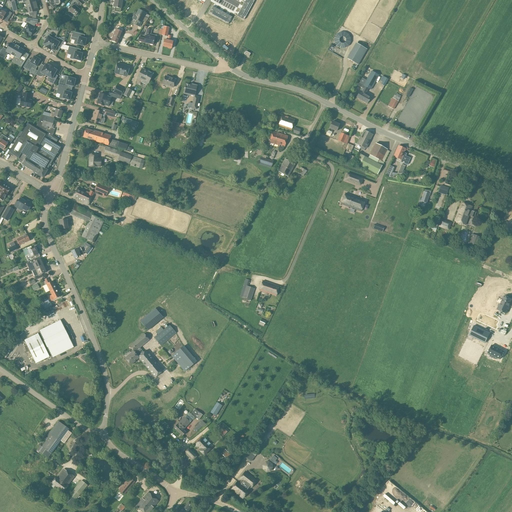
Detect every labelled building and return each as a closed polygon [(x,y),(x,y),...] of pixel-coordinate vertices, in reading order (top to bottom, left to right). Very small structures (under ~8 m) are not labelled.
[(49,0),(52,11),(55,5),(58,6),(60,4),(60,2),(58,0),(49,0),(49,1),(49,0)] [(69,11),(75,16),(80,11),(76,7),(79,4),(80,6),(83,3),(79,0),(77,0),(76,2),(77,2),(74,5),(69,11)] [(122,0),(114,0),(114,4),(113,4),(113,6),(114,7),(115,8),(114,11),(120,12),(121,9),(122,0)] [(244,3),(241,10),(248,13),(251,7),(244,3)] [(38,11),(37,5),(27,8),(26,8),(25,8),(26,11),(27,13),(28,13),(29,13),(29,14),(30,17),(33,16),(32,13),(38,11)] [(213,6),(209,13),(215,17),(219,10),(213,6)] [(0,11),(0,21),(1,22),(5,15),(7,17),(6,18),(9,19),(12,13),(9,12),(9,13),(7,12),(6,13),(1,10),(0,11)] [(219,10),(215,17),(222,20),(225,13),(219,10)] [(241,10),(237,16),(244,20),(248,13),(241,10)] [(130,22),(139,27),(144,17),(135,12),(130,22)] [(225,13),(222,20),(228,24),(232,17),(225,13)] [(27,33),(30,36),(33,32),(32,31),(34,28),(33,27),(35,24),(36,20),(26,18),(26,23),(27,24),(22,31),(26,34),(27,33)] [(111,40),(118,43),(123,32),(116,29),(111,40)] [(138,41),(153,45),(155,35),(151,34),(152,30),(147,29),(145,38),(139,37),(138,41)] [(333,43),(346,50),(353,36),(340,29),(333,43)] [(77,44),(84,46),(86,39),(79,37),(80,34),(73,32),(71,39),(74,40),(73,44),(77,45),(77,44)] [(46,47),(48,49),(54,39),(50,37),(52,35),(50,33),(48,36),(43,45),(46,46),(46,47)] [(168,48),(171,49),(173,42),(170,41),(171,36),(168,35),(167,40),(164,39),(163,46),(168,47),(168,48)] [(51,49),(54,51),(58,45),(61,47),(62,45),(64,41),(59,38),(57,41),(54,39),(48,49),(51,50),(51,49)] [(14,60),(22,66),(28,56),(22,53),(23,51),(11,44),(7,50),(3,48),(0,52),(0,56),(4,59),(8,52),(11,54),(10,55),(14,57),(14,56),(15,56),(14,60)] [(348,59),(358,65),(366,49),(356,44),(348,59)] [(73,59),(80,61),(82,54),(75,52),(76,48),(69,47),(67,54),(70,55),(69,59),(73,60),(73,59)] [(23,67),(30,71),(32,68),(35,70),(37,67),(37,66),(40,60),(34,56),(30,63),(27,61),(23,67)] [(42,75),(46,77),(51,66),(49,65),(48,66),(45,64),(42,70),(39,68),(35,74),(40,77),(41,77),(42,75)] [(121,74),(127,76),(130,67),(126,66),(125,67),(122,66),(123,65),(117,64),(115,73),(121,75),(121,74)] [(48,82),(53,84),(56,78),(53,77),(57,70),(54,69),(54,68),(51,66),(46,77),(49,78),(48,80),(48,81),(48,82)] [(141,83),(147,85),(148,82),(149,82),(153,74),(147,71),(147,72),(142,69),(137,78),(142,81),(141,83)] [(362,88),(357,97),(367,103),(371,97),(365,93),(368,88),(370,90),(379,75),(371,71),(369,75),(364,72),(356,85),(362,88)] [(382,75),(380,80),(382,81),(381,84),(384,86),(388,79),(382,75)] [(58,86),(66,88),(66,85),(73,87),(75,79),(68,78),(69,77),(65,76),(64,80),(60,79),(58,86)] [(170,86),(173,87),(176,80),(170,78),(169,78),(165,77),(163,84),(170,87),(170,86)] [(113,92),(121,96),(125,89),(117,85),(113,92)] [(183,97),(187,98),(188,93),(190,94),(190,95),(195,96),(197,86),(193,85),(193,86),(186,85),(183,97)] [(63,98),(70,100),(72,93),(65,91),(66,88),(58,86),(56,93),(60,94),(59,98),(63,99),(63,98)] [(123,95),(128,97),(132,91),(126,88),(123,95)] [(387,106),(394,110),(399,101),(398,101),(401,96),(396,93),(393,98),(392,98),(387,106)] [(20,106),(30,108),(31,101),(28,101),(29,98),(30,95),(23,94),(22,99),(21,99),(20,106)] [(104,105),(108,106),(111,98),(107,96),(100,94),(97,103),(104,106),(104,105)] [(167,104),(173,106),(175,98),(170,96),(167,104)] [(199,97),(194,96),(191,108),(196,110),(199,97)] [(60,118),(62,111),(56,109),(55,113),(51,112),(51,114),(46,112),(45,116),(54,118),(54,116),(60,118)] [(100,123),(102,124),(103,123),(105,119),(104,118),(102,117),(103,112),(96,110),(94,116),(93,116),(92,119),(100,122),(100,123)] [(36,127),(52,137),(54,129),(51,128),(54,119),(54,118),(45,116),(42,115),(36,127)] [(278,125),(291,130),(295,120),(282,115),(278,125)] [(135,122),(125,118),(124,123),(134,126),(135,122)] [(168,132),(173,133),(176,123),(171,121),(168,132)] [(36,127),(28,122),(19,137),(18,137),(9,153),(20,159),(18,161),(34,171),(38,173),(38,174),(43,177),(47,170),(44,168),(48,162),(51,164),(61,148),(58,146),(58,144),(56,143),(55,144),(50,141),(52,137),(36,127)] [(329,131),(332,132),(333,130),(336,131),(339,125),(332,122),(329,131)] [(116,147),(126,150),(128,144),(110,139),(111,136),(94,130),(93,131),(86,129),(83,137),(91,139),(91,140),(108,145),(108,146),(116,148),(116,147)] [(360,149),(364,151),(365,148),(366,149),(373,135),(364,130),(357,144),(361,146),(360,149)] [(278,151),(281,151),(284,147),(285,146),(288,137),(273,132),(270,142),(277,144),(280,145),(278,151)] [(337,140),(347,144),(350,137),(341,133),(337,140)] [(0,141),(0,147),(4,150),(7,145),(8,146),(13,139),(9,137),(8,138),(2,134),(0,136),(0,139),(1,140),(0,141)] [(290,146),(298,150),(302,142),(294,139),(290,146)] [(359,165),(377,174),(384,161),(382,160),(387,150),(376,144),(368,158),(358,153),(353,164),(358,167),(359,165)] [(130,165),(138,168),(141,159),(121,152),(105,146),(104,151),(119,157),(118,160),(129,164),(130,164),(130,165)] [(405,149),(398,146),(393,157),(397,158),(396,160),(407,165),(410,158),(406,156),(407,153),(404,152),(405,149)] [(89,166),(97,167),(101,167),(101,159),(98,158),(98,155),(90,155),(89,166)] [(259,163),(271,166),(273,161),(261,157),(259,163)] [(278,172),(288,177),(295,164),(285,159),(278,172)] [(397,174),(406,175),(407,172),(403,172),(405,167),(401,165),(397,174)] [(385,175),(394,179),(396,175),(392,173),(395,168),(389,166),(385,175)] [(298,173),(303,176),(306,171),(301,168),(298,173)] [(344,180),(361,186),(363,178),(347,172),(344,180)] [(0,199),(3,201),(7,195),(11,188),(2,183),(3,183),(0,181),(0,199)] [(102,195),(106,197),(109,189),(108,188),(108,187),(106,186),(106,187),(98,184),(94,191),(102,195)] [(450,185),(444,184),(443,187),(440,186),(438,193),(441,194),(437,206),(443,208),(447,195),(446,195),(447,191),(448,192),(450,185)] [(73,198),(88,205),(94,193),(90,191),(89,193),(78,188),(73,198)] [(421,201),(426,203),(430,193),(424,192),(421,201)] [(122,197),(134,201),(135,197),(123,193),(122,197)] [(365,201),(345,193),(341,204),(351,208),(352,207),(355,208),(354,209),(361,212),(365,201)] [(23,208),(27,211),(28,208),(29,208),(29,209),(33,203),(27,200),(26,202),(20,198),(18,201),(18,200),(14,206),(22,210),(23,208)] [(469,215),(471,211),(472,206),(462,203),(455,221),(466,225),(469,215)] [(1,218),(7,221),(11,214),(5,211),(1,218)] [(93,242),(104,221),(92,215),(81,237),(93,242)] [(60,221),(61,229),(68,228),(67,224),(70,223),(69,219),(60,221)] [(17,239),(20,245),(30,241),(27,234),(17,239)] [(84,252),(88,255),(93,248),(86,243),(79,246),(80,247),(85,245),(88,247),(84,252)] [(35,248),(35,247),(27,250),(29,254),(25,256),(28,262),(38,257),(39,257),(38,254),(36,251),(37,251),(37,250),(36,247),(35,248)] [(71,251),(75,258),(84,254),(81,247),(71,251)] [(39,260),(38,257),(28,262),(26,262),(30,272),(36,269),(43,266),(40,259),(39,260)] [(34,277),(36,280),(43,277),(42,274),(46,272),(43,266),(36,269),(38,275),(34,277)] [(50,292),(56,289),(52,281),(50,282),(48,278),(44,280),(50,292)] [(511,292),(511,280),(505,278),(501,288),(511,292)] [(260,290),(276,296),(279,287),(263,281),(260,290)] [(31,286),(33,291),(39,288),(37,283),(31,286)] [(240,296),(251,300),(254,288),(243,285),(240,296)] [(49,295),(52,301),(60,297),(56,289),(50,292),(51,294),(49,295)] [(499,303),(496,310),(505,314),(510,303),(509,303),(511,299),(504,296),(500,304),(499,303)] [(140,321),(148,330),(163,317),(155,308),(140,321)] [(485,313),(481,322),(497,329),(499,325),(498,325),(500,320),(485,313)] [(39,331),(44,341),(61,332),(62,334),(69,330),(67,325),(64,327),(61,320),(39,331)] [(154,338),(160,346),(176,333),(169,325),(154,338)] [(474,325),(472,329),(476,330),(473,336),(485,342),(490,333),(479,328),(474,325)] [(139,358),(156,377),(163,371),(146,350),(141,354),(137,350),(149,340),(144,333),(129,346),(134,351),(125,359),(131,365),(139,358)] [(24,340),(36,363),(49,357),(38,334),(24,340)] [(47,348),(52,358),(74,347),(70,341),(74,339),(71,334),(64,337),(65,339),(47,348)] [(192,338),(185,345),(191,351),(198,344),(192,338)] [(500,359),(504,351),(492,345),(488,353),(492,355),(491,357),(495,359),(496,357),(500,359)] [(172,357),(186,373),(194,365),(193,363),(196,361),(184,347),(172,357)] [(181,399),(175,407),(178,409),(184,401),(181,399)] [(211,413),(216,416),(222,406),(217,402),(211,413)] [(32,412),(26,420),(36,427),(42,419),(43,420),(47,414),(35,405),(31,411),(32,412)] [(191,414),(199,420),(203,415),(197,411),(194,409),(191,414)] [(174,428),(182,435),(185,432),(183,429),(190,422),(185,418),(178,425),(177,424),(174,428)] [(69,429),(58,422),(50,433),(60,441),(61,441),(64,443),(72,433),(68,430),(69,429)] [(199,450),(204,455),(213,446),(203,436),(194,445),(200,450),(199,450)] [(57,445),(47,437),(46,438),(48,439),(42,447),(41,446),(37,450),(48,458),(48,457),(57,445)] [(198,455),(190,447),(184,453),(192,461),(198,455)] [(243,456),(251,461),(255,456),(247,450),(243,456)] [(262,469),(266,472),(270,471),(273,468),(272,464),(269,461),(265,462),(262,465),(262,469)] [(52,483),(64,492),(68,486),(68,485),(74,477),(64,469),(57,478),(56,477),(52,483)] [(231,489),(243,498),(250,488),(251,488),(257,480),(245,471),(239,479),(241,480),(239,482),(238,481),(231,489)] [(130,488),(135,482),(130,477),(122,486),(126,490),(128,487),(130,488)] [(69,495),(75,500),(87,485),(81,480),(69,495)] [(418,503),(422,496),(412,490),(408,497),(418,503)] [(136,506),(143,511),(149,511),(159,501),(148,492),(136,506)] [(187,511),(193,505),(189,501),(183,509),(182,509),(180,511),(187,511)]
